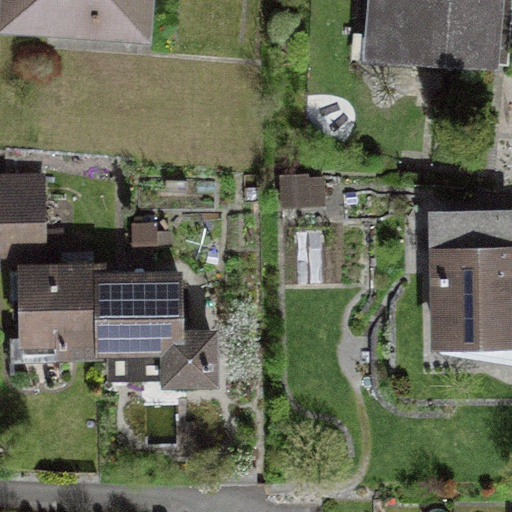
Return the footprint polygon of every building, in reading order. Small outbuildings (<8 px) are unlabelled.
[(149,0),(0,0),(0,1),(0,28),(146,40),(149,0)] [(497,0),(369,0),(366,55),(494,63),(497,0)] [(0,212),(39,211),(37,181),(0,182),(0,212)] [(39,211),(0,212),(0,251),(40,250),(39,211)] [(511,239),(429,243),(433,343),(511,340),(511,239)] [(41,270),(18,270),(20,360),(103,359),(101,281),(101,269),(41,270)] [(101,281),(103,359),(104,381),(159,379),(160,395),(214,393),(212,338),(178,339),(176,279),(101,281)]
